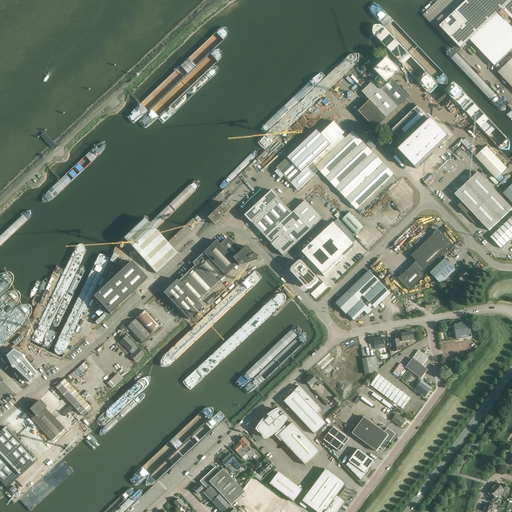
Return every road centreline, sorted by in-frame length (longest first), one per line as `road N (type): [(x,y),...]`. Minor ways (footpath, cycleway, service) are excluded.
road 1 (unclassified): [(315,310),(242,231),(221,229),(0,421)]
road 2 (unclassified): [(350,511),(438,390),(428,318)]
road 3 (unclassified): [(178,488),(334,339)]
road 4 (tertiary): [(407,511),(511,370)]
road 5 (unclassified): [(315,310),(427,196)]
